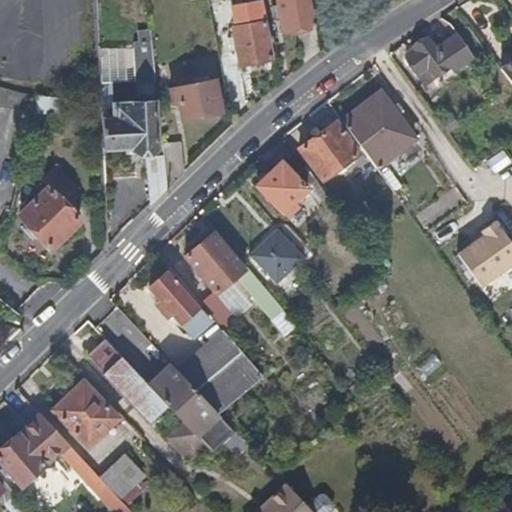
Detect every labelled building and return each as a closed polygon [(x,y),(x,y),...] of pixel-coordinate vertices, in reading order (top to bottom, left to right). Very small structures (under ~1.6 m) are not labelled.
[(273,0),(279,30),(312,25),(308,0),(273,0)] [(226,28),(233,64),(267,59),(259,22),(226,28)] [(426,69),(435,82),(482,50),(467,28),(432,52),(423,40),(411,49),(413,53),(403,59),(416,77),(426,69)] [(135,80),(151,79),(148,30),(133,30),(135,80)] [(114,82),(114,47),(98,47),(98,82),(114,82)] [(511,58),(499,67),(511,84),(511,58)] [(424,89),(435,82),(426,69),(416,77),(424,89)] [(177,103),(180,120),(218,112),(211,79),(168,88),(170,104),(177,103)] [(377,93),(339,121),(367,159),(371,164),(373,167),(411,139),(377,93)] [(59,97),(36,96),(35,110),(57,112),(59,97)] [(115,117),(103,118),(104,147),(132,145),(132,148),(159,145),(155,101),(114,104),(115,117)] [(357,155),(334,124),(298,149),(320,179),(357,155)] [(463,148),(472,162),(497,145),(487,131),(479,136),(475,130),(466,136),(470,142),(463,148)] [(180,143),(163,144),(165,161),(168,187),(182,174),(180,143)] [(493,174),(510,164),(503,151),(486,160),(493,174)] [(316,183),(294,152),(282,163),(279,162),(254,184),(284,218),(309,197),(305,191),(316,183)] [(147,163),(151,203),(168,187),(165,161),(147,163)] [(41,186),(43,187),(61,204),(76,189),(53,167),(38,182),(41,186)] [(52,249),(78,221),(61,204),(43,187),(16,215),(52,249)] [(450,252),(477,289),(511,264),(511,244),(495,220),(450,252)] [(268,292),(242,261),(237,265),(211,235),(184,258),(214,292),(233,277),(279,331),(291,321),(268,292)] [(303,264),(279,235),(251,256),(276,286),(303,264)] [(207,322),(163,273),(143,290),(156,303),(152,307),(163,319),(167,316),(188,338),(207,322)] [(245,359),(221,331),(174,369),(181,377),(217,414),(261,377),(245,359)] [(148,386),(103,339),(86,355),(103,374),(105,372),(133,402),(132,405),(147,421),(165,405),(148,386)] [(174,369),(170,365),(148,386),(165,405),(183,424),(194,434),(217,414),(181,377),(174,369)] [(115,418),(82,382),(54,408),(88,444),(115,418)] [(69,443),(41,412),(0,448),(0,464),(20,486),(69,443)] [(235,433),(217,414),(194,434),(204,445),(211,453),(235,433)] [(194,434),(183,424),(170,435),(190,456),(204,445),(194,434)] [(125,483),(106,461),(95,471),(102,479),(114,493),(125,483)] [(30,511),(0,476),(0,500),(10,511),(30,511)] [(268,511),(310,511),(296,497),(286,487),(264,507),(268,511)] [(331,511),(326,493),(310,498),(314,511),(331,511)]
